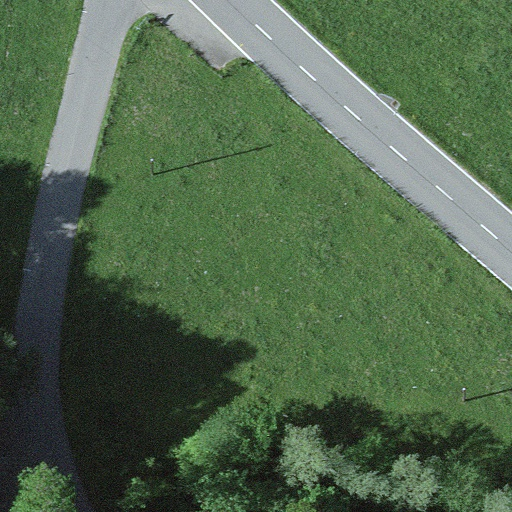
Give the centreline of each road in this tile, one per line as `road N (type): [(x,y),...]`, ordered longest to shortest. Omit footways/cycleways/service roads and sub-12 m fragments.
road 1 (unclassified): [(67,511),(46,446),(36,317),(58,195),(110,0)]
road 2 (secondary): [(511,251),(232,0)]
